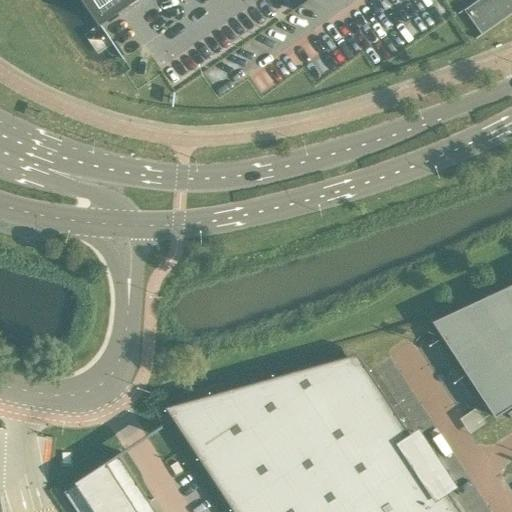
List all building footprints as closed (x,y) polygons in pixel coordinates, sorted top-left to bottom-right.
[(82,0),(99,24),(134,0),(82,0)] [(511,12),(511,0),(475,0),(458,13),(464,9),(481,33),(475,37),(476,38),(511,12)] [(511,284),(436,319),(436,318),(432,320),(435,324),(436,323),(494,413),(493,413),(495,417),(499,414),(498,413),(511,404),(511,284)] [(346,355),(164,406),(234,511),(462,511),(445,486),(412,436),(403,442),(360,376),(346,355)] [(76,483),(64,491),(77,511),(151,511),(146,504),(150,502),(119,455),(122,454),(120,451),(74,481),(76,483)]
